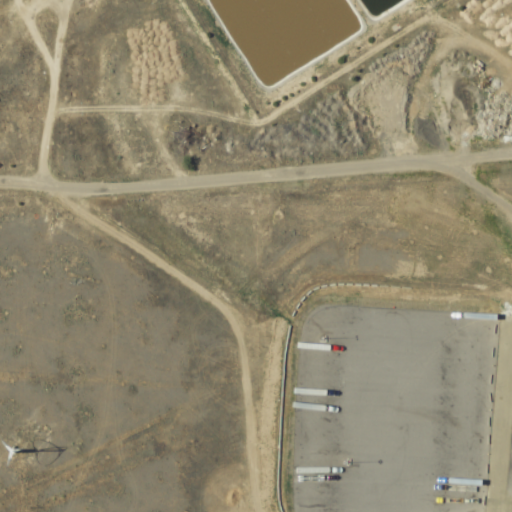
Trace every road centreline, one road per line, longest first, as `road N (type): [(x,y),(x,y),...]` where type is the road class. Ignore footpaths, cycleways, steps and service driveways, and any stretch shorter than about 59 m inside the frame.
road 1 (residential): [(41,189),(443,159),(511,207)]
road 2 (residential): [(511,297),(499,326),(503,511)]
